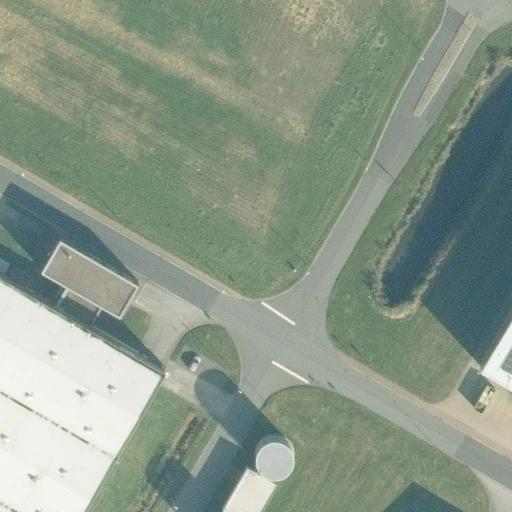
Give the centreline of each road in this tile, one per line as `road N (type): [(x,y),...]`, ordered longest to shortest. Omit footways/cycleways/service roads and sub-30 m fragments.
road 1 (residential): [(0,174),(282,338)]
road 2 (residential): [(282,338),(511,470)]
road 3 (residential): [(379,177),(494,7)]
road 4 (residential): [(182,511),(282,338)]
road 5 (residential): [(465,0),(414,91),(379,177)]
road 6 (residential): [(282,338),(379,177)]
